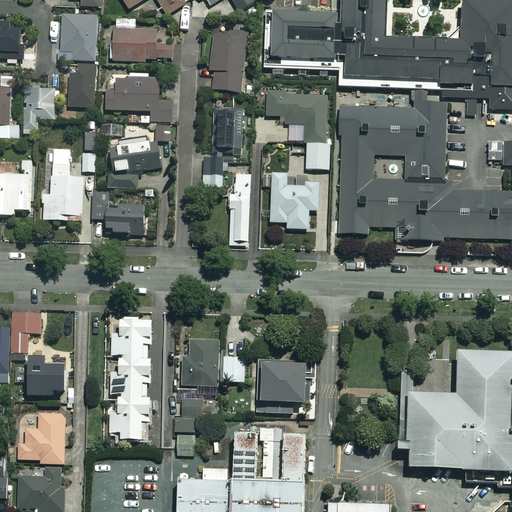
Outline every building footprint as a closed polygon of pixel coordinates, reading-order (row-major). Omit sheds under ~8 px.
[(99,9),(99,0),(81,0),(81,9),(99,9)] [(186,6),(182,0),(120,0),(128,11),(146,0),(155,0),(167,18),(186,6)] [(198,0),(200,2),(203,0),(205,0),(216,18),(234,7),(239,14),(253,5),(250,0),(198,0)] [(445,188),(445,107),(426,107),(426,92),(443,93),(442,100),(489,101),(488,112),(511,112),(511,5),(460,4),(459,45),(384,43),(384,0),(339,0),(339,18),(265,16),(263,70),(338,72),(338,90),(415,92),(415,110),(340,110),(340,236),(368,236),(368,229),(395,229),(395,242),(511,241),(511,145),(504,146),(504,170),(511,169),(511,194),(457,194),(445,188)] [(62,16),(60,53),(56,53),(56,63),(73,64),(73,62),(96,63),(98,18),(62,16)] [(0,62),(24,63),(25,47),(20,46),(20,28),(0,27),(0,62)] [(155,31),(112,31),(111,64),(145,64),(145,61),(172,61),(172,46),(155,45),(155,31)] [(246,36),(214,32),(209,72),(214,73),(212,92),(240,95),(246,36)] [(94,67),(77,66),(77,78),(69,77),(69,110),(93,111),(94,67)] [(148,75),(129,75),(129,82),(106,82),(106,113),(151,113),(151,124),(171,125),(171,103),(158,103),(158,80),(148,80),(148,75)] [(10,82),(0,81),(0,140),(19,141),(19,128),(9,128),(10,82)] [(54,91),(23,91),(24,137),(37,137),(37,121),(55,121),(54,91)] [(286,94),(267,93),(266,118),(280,118),(279,126),(287,126),(287,143),(306,144),(306,172),(329,172),(329,146),(326,146),(327,98),(286,97),(286,94)] [(243,111),(214,110),(214,133),(216,133),(216,150),(242,151),(243,111)] [(95,117),(84,117),(84,132),(95,131),(95,117)] [(109,140),(124,138),(123,125),(97,126),(98,139),(109,140)] [(171,128),(155,128),(155,143),(171,143),(171,128)] [(106,176),(108,198),(119,197),(118,191),(138,189),(137,175),(159,173),(156,145),(147,146),(146,142),(118,144),(119,150),(109,151),(111,176),(106,176)] [(96,157),(82,156),(82,174),(95,174),(96,157)] [(224,159),(204,158),(202,190),(222,191),(224,159)] [(32,163),(22,163),(22,178),(0,176),(0,218),(14,219),(14,213),(30,214),(32,163)] [(70,168),(51,168),(50,198),(43,197),(43,223),(82,224),(82,181),(70,181),(70,168)] [(286,188),(286,177),(271,176),(270,225),(287,225),(286,231),(308,232),(308,213),(318,213),(319,185),(304,185),(304,189),(286,188)] [(227,213),(230,213),(228,249),(248,249),(250,178),(235,177),(235,198),(227,198),(227,213)] [(107,208),(108,197),(93,197),(92,222),(105,222),(104,236),(141,238),(143,210),(107,208)] [(10,331),(11,355),(28,355),(27,335),(41,335),(41,315),(12,316),(13,331),(10,331)] [(151,320),(118,319),(118,336),(111,336),(111,358),(117,358),(117,376),(110,376),(110,401),(116,401),(116,411),(109,411),(109,435),(120,435),(120,444),(145,444),(145,425),(150,425),(150,402),(146,402),(146,386),(151,386),(151,363),(147,363),(147,347),(151,347),(151,320)] [(0,385),(9,385),(8,331),(0,330),(0,385)] [(181,362),(181,390),(217,390),(217,344),(189,344),(189,362),(181,362)] [(398,424),(405,425),(405,447),(396,447),(396,454),(407,454),(407,473),(463,473),(463,485),(494,486),(494,475),(510,475),(511,358),(456,357),(455,399),(414,399),(414,372),(399,372),(398,424)] [(245,360),(223,360),(223,384),(244,385),(245,360)] [(43,361),(27,361),(27,400),(50,400),(50,395),(62,395),(62,370),(43,370),(43,361)] [(303,369),(259,368),(258,415),(292,416),(293,408),(302,408),(303,369)] [(201,402),(181,402),(182,420),(176,420),(176,458),(194,457),(194,419),(202,419),(201,402)] [(65,417),(39,416),(38,432),(26,431),(25,446),(18,446),(18,462),(40,462),(40,466),(64,466),(65,417)] [(302,511),(305,439),(273,438),(273,431),(242,430),(242,437),(233,437),(231,471),(203,471),(202,485),(177,484),(175,511),(302,511)] [(63,511),(64,471),(45,471),(45,468),(33,468),(33,479),(19,479),(19,510),(38,510),(38,511),(63,511)] [(467,511),(468,495),(459,494),(459,505),(418,504),(418,511),(467,511)]
